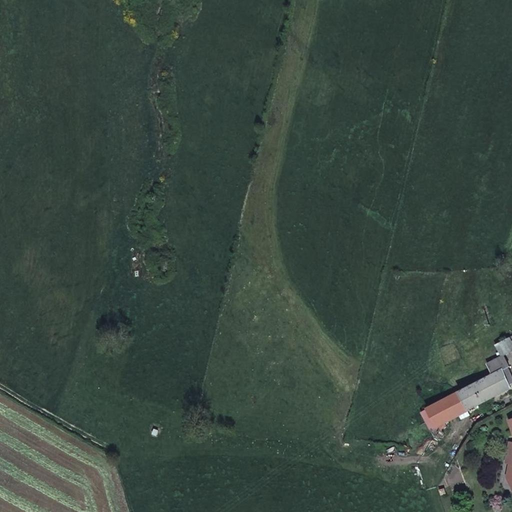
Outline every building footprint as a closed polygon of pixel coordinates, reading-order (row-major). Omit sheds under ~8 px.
[(511,341),(500,348),(505,358),(508,357),(511,354),(511,341)] [(491,365),(496,376),(506,371),(511,368),(511,366),(508,357),(505,358),(491,365)] [(496,376),(463,392),(471,409),(511,389),(510,383),(506,371),(496,376)] [(471,409),(463,392),(441,403),(448,420),(471,409)] [(448,420),(441,403),(429,408),(437,425),(448,420)] [(437,425),(429,408),(424,411),(431,428),(437,425)]
